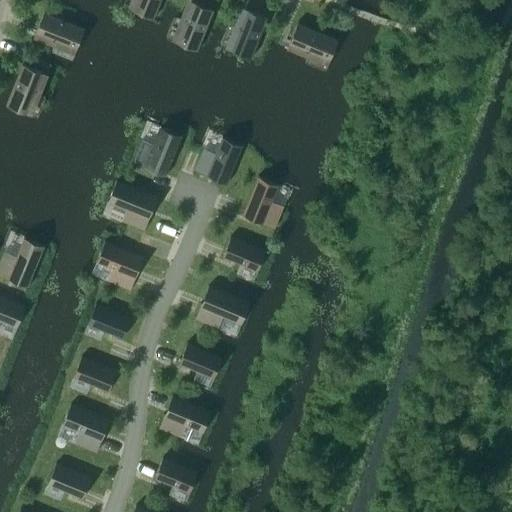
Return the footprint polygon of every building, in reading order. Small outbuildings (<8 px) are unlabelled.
[(137,0),(135,6),(154,15),(160,0),(137,0)] [(184,10),(179,20),(185,22),(179,35),(178,39),(197,47),(200,41),(213,10),(193,2),(189,12),(184,10)] [(267,18),(248,10),(243,20),(238,18),(234,27),(239,30),(232,47),(252,55),(267,18)] [(43,11),(35,31),(45,35),(43,41),(48,43),(51,44),(52,45),(55,39),(72,47),(80,27),(65,21),(43,11)] [(306,55),(308,50),(325,57),(334,38),(328,35),(296,22),(288,42),(298,46),(296,51),(306,55)] [(19,72),(17,76),(6,102),(25,110),(26,109),(33,93),(38,95),(42,85),(37,83),(41,73),(40,72),(22,65),(19,72)] [(142,139),(132,161),(133,162),(134,160),(165,172),(164,174),(165,174),(180,136),(160,127),(153,144),(142,139)] [(203,148),(194,170),(195,171),(196,169),(226,181),(225,183),(226,183),(242,145),(222,136),(215,153),(203,148)] [(257,176),(242,215),(243,215),(244,214),(274,226),(273,228),(274,228),(283,206),(271,201),(278,184),(257,176)] [(116,180),(108,201),(126,208),(121,221),(143,230),(144,228),(142,228),(154,198),(156,198),(157,197),(116,180)] [(3,253),(0,260),(0,272),(27,283),(26,285),(28,286),(44,245),(24,236),(16,255),(4,250),(3,253)] [(230,236),(222,257),(255,270),(263,251),(264,252),(265,250),(230,236)] [(104,241),(96,262),(112,269),(108,280),(130,290),(130,289),(128,288),(141,258),(142,259),(143,257),(104,241)] [(195,317),(194,319),(217,327),(222,315),(240,323),(249,302),(208,286),(207,287),(209,288),(197,318),(195,317)] [(0,320),(16,327),(25,306),(0,296),(0,320)] [(96,305),(88,324),(122,338),(130,318),(95,303),(95,305),(96,305)] [(186,343),(178,363),(212,377),(219,358),(221,359),(221,357),(186,343)] [(82,358),(74,377),(107,391),(116,370),(81,356),(80,357),(82,358)] [(159,427),(158,428),(180,437),(185,425),(202,432),(210,411),(172,395),(171,397),(173,397),(161,428),(159,427)] [(70,404),(62,424),(79,431),(74,443),(96,452),(96,451),(94,450),(107,420),(109,421),(109,420),(70,404)] [(162,457),(154,478),(187,492),(195,472),(197,473),(197,472),(162,457)] [(56,465),(48,484),(82,498),(90,477),(55,463),(55,465),(56,465)]
